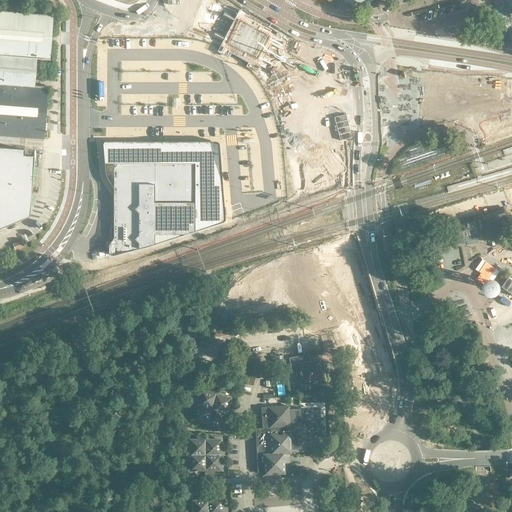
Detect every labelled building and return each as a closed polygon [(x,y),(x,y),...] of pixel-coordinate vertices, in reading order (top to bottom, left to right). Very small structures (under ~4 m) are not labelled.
[(47,88),(38,88),(40,60),(49,60),(52,17),(0,12),(0,136),(43,140),(47,88)] [(19,216),(18,216),(25,207),(28,207),(31,162),(33,162),(34,157),(24,156),(24,150),(0,148),(0,226),(20,218),(19,216)] [(194,194),(194,177),(194,164),(170,164),(170,163),(154,163),(154,164),(144,164),(144,163),(133,163),(133,164),(124,164),(124,163),(113,163),(113,174),(114,184),(113,184),(113,194),(114,204),(113,204),(113,214),(114,224),(113,224),(113,234),(114,244),(113,244),(113,255),(124,252),(178,239),(178,235),(194,235),(194,216),(194,194)] [(503,210),(484,216),(489,232),(509,225),(503,210)] [(474,222),(464,223),(464,225),(456,226),(459,243),(467,242),(468,244),(478,243),(474,222)] [(332,236),(311,241),(319,274),(313,275),(320,307),(327,305),(324,291),(343,287),(332,236)] [(488,293),(488,294),(489,295),(491,295),(492,296),(493,296),(495,296),(496,295),(497,295),(498,294),(499,294),(500,293),(501,292),(502,290),(502,289),(503,288),(503,287),(503,285),(502,285),(502,284),(502,283),(501,282),(501,281),(500,280),(499,280),(498,279),(497,278),(495,278),(493,277),(492,278),(491,278),(490,278),(489,279),(488,280),(487,280),(486,281),(486,283),(485,283),(485,284),(485,286),(485,287),(485,288),(485,290),(486,291),(487,293),(488,293)] [(80,281),(61,289),(63,295),(82,287),(80,281)] [(316,361),(305,364),(303,356),(287,359),(290,372),(298,371),(300,385),(313,382),(313,384),(322,383),(321,374),(319,374),(316,361)] [(211,409),(216,395),(217,392),(209,389),(208,392),(201,390),(197,404),(211,409)] [(216,395),(211,409),(226,413),(229,414),(231,406),(228,405),(230,399),(216,395)] [(193,419),(207,423),(211,409),(197,404),(194,404),(192,412),(195,412),(193,419)] [(289,462),(289,454),(290,454),(290,449),(300,448),(300,437),(298,437),(297,422),(301,422),(300,408),(288,409),(288,406),(261,408),(262,427),(255,428),(257,471),(263,471),(263,475),(284,474),(283,463),(289,462)] [(211,409),(207,423),(206,426),(214,428),(215,426),(222,428),(226,413),(211,409)] [(205,455),(205,440),(205,437),(197,437),(197,440),(190,440),(190,455),(205,455)] [(205,440),(205,455),(220,456),(223,456),(223,447),(220,447),(220,440),(205,440)] [(247,461),(255,460),(255,451),(246,452),(247,461)] [(190,470),(204,470),(205,455),(190,455),(187,455),(187,463),(190,463),(190,470)] [(205,455),(204,470),(204,473),(213,473),(213,470),(220,470),(220,456),(205,455)] [(208,511),(207,500),(207,497),(199,498),(199,501),(192,501),(192,511),(208,511)] [(207,500),(208,511),(225,511),(225,505),(222,506),(222,499),(207,500)]
